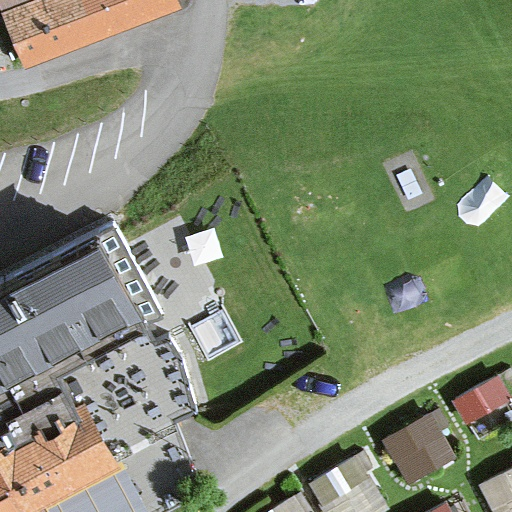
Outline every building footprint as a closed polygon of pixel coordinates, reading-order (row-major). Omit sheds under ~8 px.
[(0,0),(0,1),(26,66),(182,3),(181,0),(0,0)] [(0,511),(150,511),(84,392),(78,396),(63,369),(166,313),(110,212),(0,271),(0,511)] [(393,411),(417,457),(465,432),(440,386),(393,411)] [(370,427),(318,456),(344,504),(396,475),(370,427)] [(511,503),(511,446),(488,460),(511,503)] [(306,462),(247,503),(253,511),(329,511),(337,507),(306,462)] [(478,511),(465,477),(396,504),(398,511),(478,511)]
